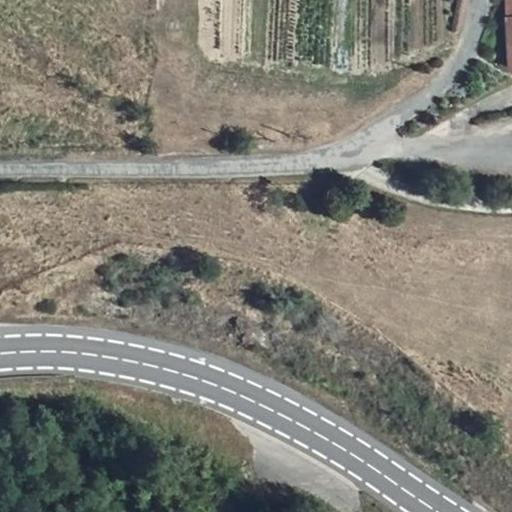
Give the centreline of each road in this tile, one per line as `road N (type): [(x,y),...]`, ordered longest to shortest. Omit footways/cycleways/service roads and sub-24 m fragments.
road 1 (unclassified): [(481,0),(468,43),(426,96),(344,159),(0,167)]
road 2 (secondary): [(444,511),(333,437),(228,384),(90,352),(0,352)]
